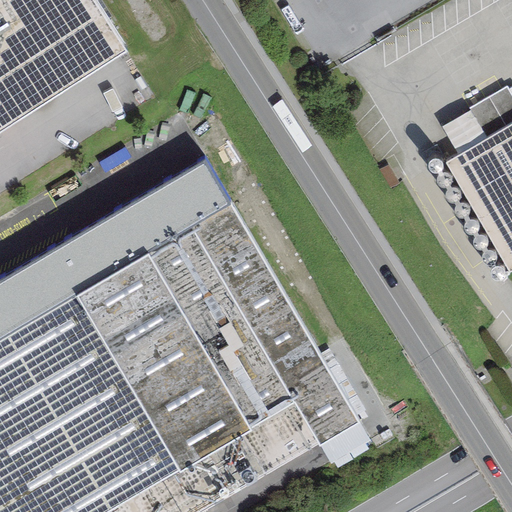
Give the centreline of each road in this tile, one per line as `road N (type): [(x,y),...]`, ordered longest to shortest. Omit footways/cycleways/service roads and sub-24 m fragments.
road 1 (tertiary): [(511,486),(201,0)]
road 2 (primary): [(511,433),(379,511)]
